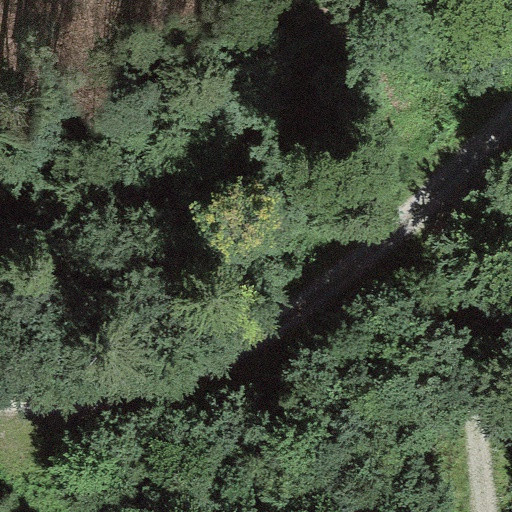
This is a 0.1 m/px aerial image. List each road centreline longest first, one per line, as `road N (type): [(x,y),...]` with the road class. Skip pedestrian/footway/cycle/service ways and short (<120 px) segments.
road 1 (track): [(511,121),(325,293),(206,367),(72,400),(0,400)]
road 2 (track): [(479,511),(465,167)]
